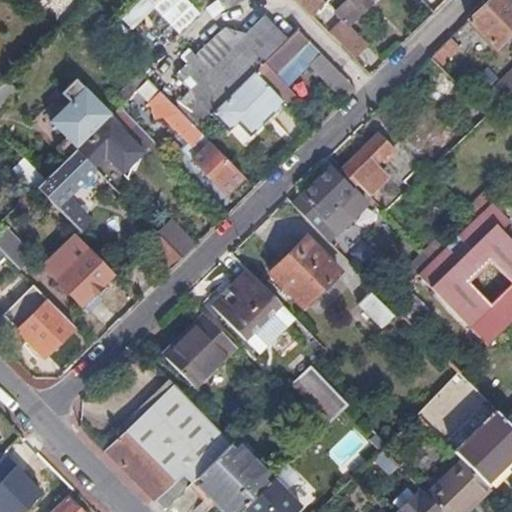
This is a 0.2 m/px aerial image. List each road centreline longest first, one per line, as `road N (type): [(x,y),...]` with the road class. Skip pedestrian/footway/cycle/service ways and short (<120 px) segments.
road 1 (residential): [(42,417),(465,0)]
road 2 (residential): [(133,511),(42,417)]
